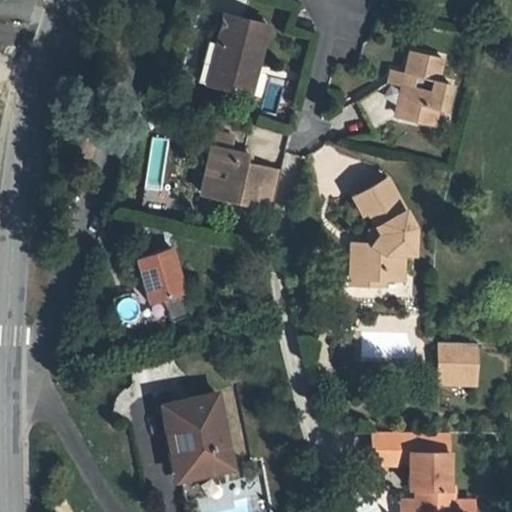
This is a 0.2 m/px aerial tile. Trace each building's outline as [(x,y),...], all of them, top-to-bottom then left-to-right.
[(209,36),(196,78),(248,92),(266,20),(224,10),(216,38),(209,36)] [(389,114),(429,124),(433,109),(439,111),(446,82),(435,80),(440,60),(405,52),(400,71),(387,69),(384,79),(355,94),(370,123),(389,114)] [(283,77),(268,74),(261,107),(276,110),(283,77)] [(247,150),(211,142),(206,160),(220,164),(216,180),(202,177),(199,191),(270,206),(278,168),(244,160),(247,150)] [(220,164),(206,160),(200,159),(196,175),(202,177),(216,180),(220,164)] [(410,255),(411,228),(385,180),(352,198),(360,215),(369,211),(368,226),(368,235),(361,242),(343,242),(341,271),(355,285),(377,285),(377,280),(403,280),(404,255),(410,255)] [(169,250),(136,259),(146,300),(180,291),(169,250)] [(355,285),(341,271),(341,285),(355,285)] [(475,343),(459,344),(460,383),(476,384),(475,343)] [(459,344),(440,344),(441,384),(460,383),(459,344)] [(215,394),(161,404),(165,428),(173,427),(181,476),(218,470),(228,468),(215,394)] [(442,431),(367,430),(366,462),(404,463),(403,486),(411,486),(411,498),(410,511),(447,511),(448,486),(441,486),(442,431)] [(218,470),(181,476),(185,497),(222,490),(218,470)] [(410,511),(411,498),(395,498),(394,511),(410,511)] [(466,511),(466,499),(448,499),(447,511),(466,511)]
